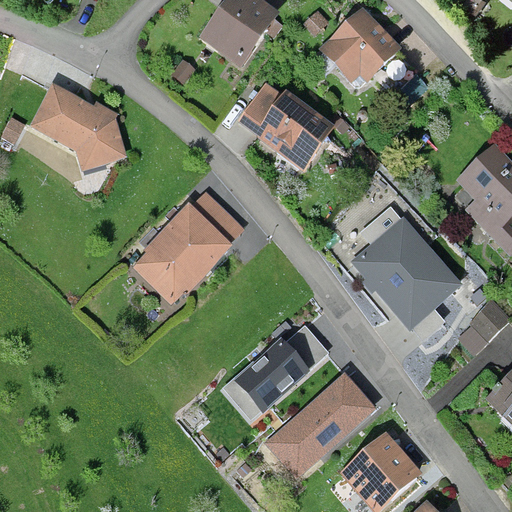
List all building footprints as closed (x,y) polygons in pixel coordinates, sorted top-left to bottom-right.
[(280,12),(263,0),(226,0),(199,37),(241,67),(280,12)] [(402,48),(363,7),(319,48),(352,84),(361,76),(367,81),(402,48)] [(36,133),(81,158),(87,179),(130,166),(117,124),(58,92),(36,133)] [(271,92),(244,126),(305,173),(332,139),(271,92)] [(511,166),(499,153),(464,187),(482,206),(471,216),(511,258),(511,166)] [(197,215),(227,248),(240,236),(210,203),(197,215)] [(197,215),(139,269),(172,305),(230,251),(227,248),(197,215)] [(460,294),(404,228),(356,268),(412,334),(460,294)] [(481,324),(466,342),(483,357),(511,323),(511,318),(497,306),(481,324)] [(309,371),(284,342),(240,379),(265,408),(309,371)] [(373,418),(346,384),(270,447),(297,480),(373,418)] [(511,384),(494,401),(511,420),(511,384)] [(388,442),(348,476),(378,511),(380,511),(420,478),(388,442)]
